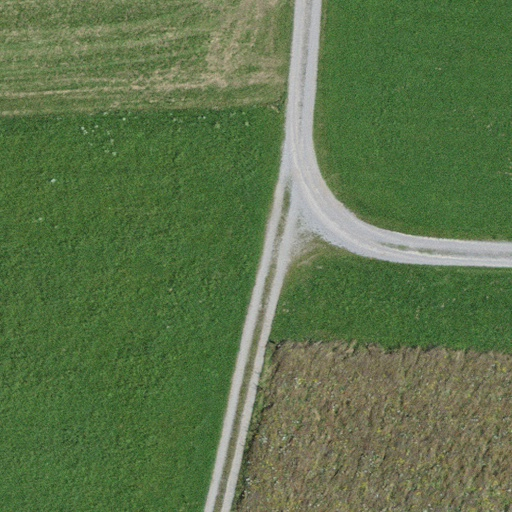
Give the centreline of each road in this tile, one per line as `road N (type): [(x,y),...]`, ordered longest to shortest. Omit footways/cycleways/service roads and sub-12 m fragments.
road 1 (track): [(304,0),(291,162),(305,200),(358,239),(511,254)]
road 2 (track): [(291,162),(209,511)]
